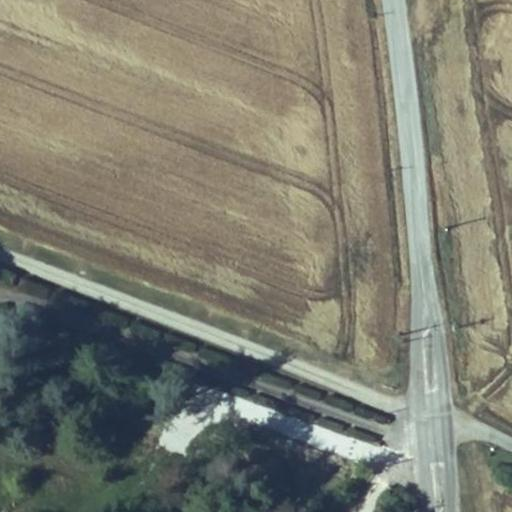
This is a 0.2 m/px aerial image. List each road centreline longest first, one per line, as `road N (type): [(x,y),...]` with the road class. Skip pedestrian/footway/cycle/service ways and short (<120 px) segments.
road 1 (unknown): [(0,310),(436,446),(344,511)]
road 2 (tertiary): [(439,511),(394,0)]
road 3 (track): [(434,415),(0,255)]
